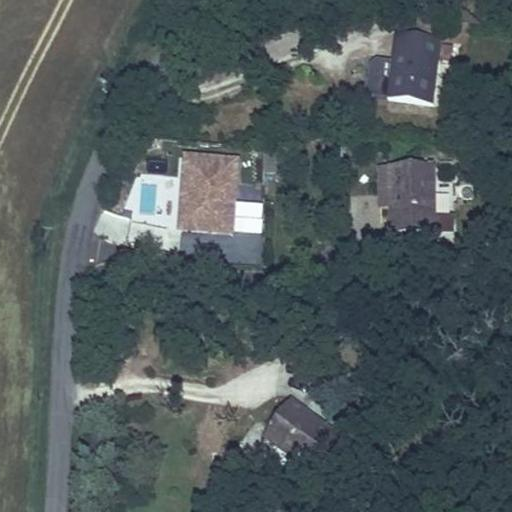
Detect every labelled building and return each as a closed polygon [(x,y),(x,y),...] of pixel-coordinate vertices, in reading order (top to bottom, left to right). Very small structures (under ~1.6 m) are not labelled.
[(354,81),(348,116),(411,126),(421,69),(375,62),(371,84),(354,81)] [(228,233),(234,195),(227,194),(228,186),(235,187),(239,163),(188,156),(178,226),(228,233)] [(363,178),(387,246),(426,231),(402,163),(363,178)] [(234,195),(235,187),(228,186),(227,194),(234,195)] [(92,237),(125,246),(132,220),(99,211),(92,237)] [(135,241),(174,249),(178,232),(138,224),(135,241)] [(271,449),(317,480),(341,437),(288,403),(268,434),(276,438),(271,449)] [(276,438),(268,434),(263,430),(257,441),(271,449),(276,438)] [(393,469),(370,487),(386,508),(408,490),(393,469)]
